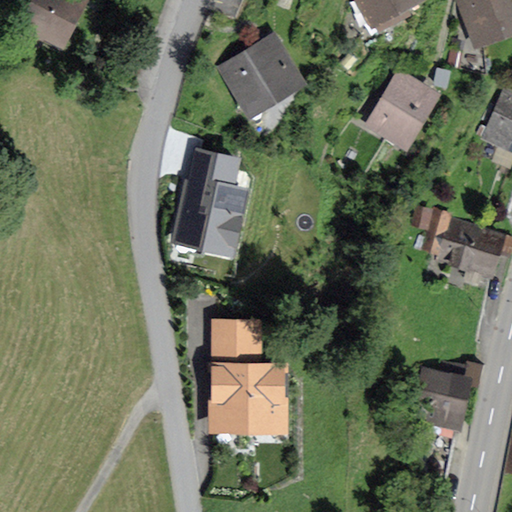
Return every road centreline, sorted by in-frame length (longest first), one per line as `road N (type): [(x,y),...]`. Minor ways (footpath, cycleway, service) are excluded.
road 1 (residential): [(199,0),(143,172),(190,511)]
road 2 (primary): [(470,511),(511,332)]
road 3 (track): [(81,511),(137,414),(172,396)]
